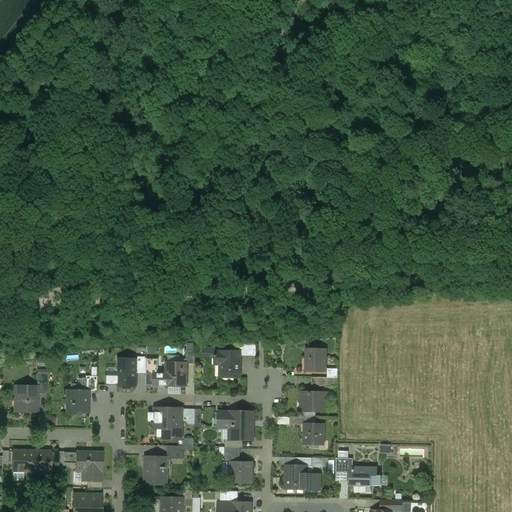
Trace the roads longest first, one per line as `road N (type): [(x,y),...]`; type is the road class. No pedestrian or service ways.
road 1 (track): [(48,301),(62,281),(475,0)]
road 2 (track): [(0,305),(511,274)]
road 3 (residential): [(254,398),(118,397)]
